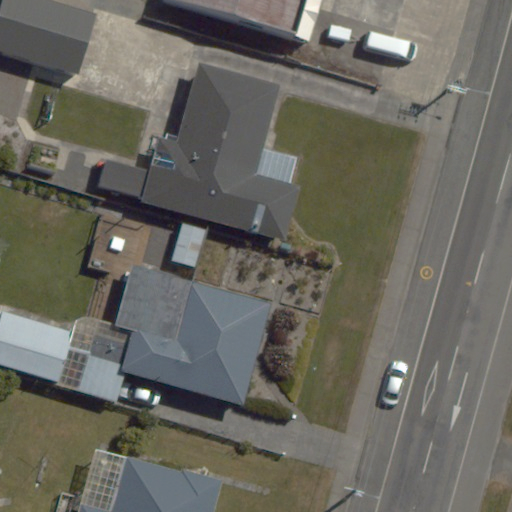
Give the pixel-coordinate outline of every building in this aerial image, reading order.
[(95,14),(46,0),(4,0),(0,15),(0,51),(78,74),(95,14)] [(172,0),(309,42),(321,0),(172,0)] [(285,240),(299,187),(255,175),(279,84),(199,62),(178,142),(158,137),(141,202),(285,240)] [(99,185),(138,196),(146,169),(107,159),(99,185)] [(195,268),(206,230),(183,223),(172,261),(195,268)] [(272,302),(195,281),(177,343),(132,331),(121,372),(243,406),(272,302)] [(70,331),(2,312),(0,319),(0,364),(55,381),(70,331)] [(213,511),(222,482),(128,457),(113,511),(106,511),(80,505),(78,511),(213,511)]
